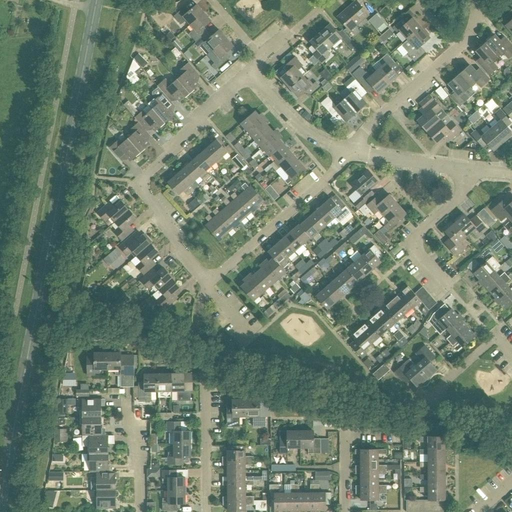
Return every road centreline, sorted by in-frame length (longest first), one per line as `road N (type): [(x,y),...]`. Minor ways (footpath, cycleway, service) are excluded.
road 1 (primary): [(0,511),(97,0)]
road 2 (residential): [(208,284),(181,255),(139,181),(249,71)]
road 3 (residential): [(207,511),(198,305),(208,284)]
road 4 (residential): [(477,0),(471,32),(458,48),(349,151)]
road 5 (residential): [(349,151),(208,284)]
road 6 (residential): [(444,285),(413,250),(416,232),(461,193),(465,167)]
road 7 (residential): [(345,511),(344,436),(400,430)]
road 8 (residential): [(349,151),(293,120),(249,71)]
road 9 (residential): [(511,359),(494,339),(423,402)]
